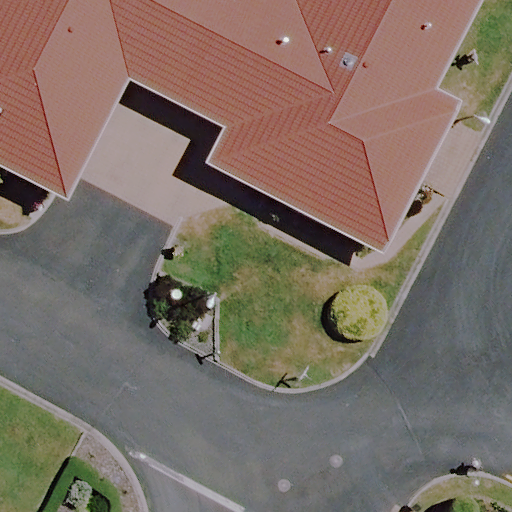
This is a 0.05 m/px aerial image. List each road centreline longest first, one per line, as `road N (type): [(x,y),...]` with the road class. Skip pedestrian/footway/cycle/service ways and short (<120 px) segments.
road 1 (residential): [(267,456),(0,315)]
road 2 (residential): [(431,386),(358,454),(267,456)]
road 3 (residential): [(511,234),(431,386)]
